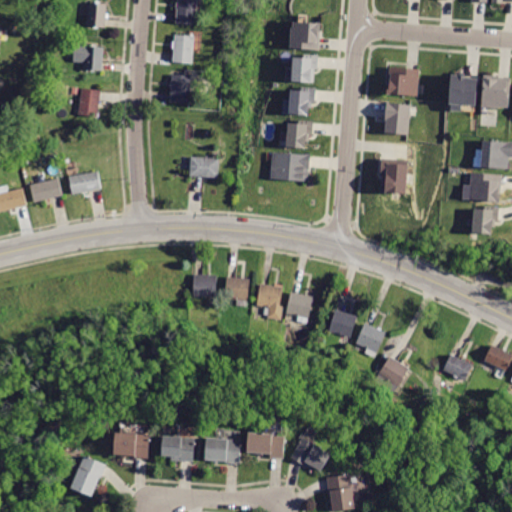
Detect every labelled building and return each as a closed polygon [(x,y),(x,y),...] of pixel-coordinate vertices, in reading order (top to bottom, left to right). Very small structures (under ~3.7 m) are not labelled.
[(198,0),(198,8),(205,8),(205,16),(197,15),(197,24),(177,23),(178,3),(179,3),(179,0),(198,0)] [(89,4),(108,5),(106,28),(88,26),(89,4)] [(321,22),(291,21),(290,48),(320,49),(321,22)] [(176,35),(195,36),(193,64),(174,63),(176,35)] [(76,44),(88,45),(88,47),(105,48),(103,71),(85,70),(85,63),(75,62),(76,44)] [(317,55),(292,54),(292,81),(316,82),(317,55)] [(390,68),(419,69),(418,95),(390,94),(390,68)] [(173,75),(192,76),(190,104),(170,102),(173,75)] [(477,77),(450,75),(449,110),(461,110),(462,104),(476,105),(477,77)] [(509,82),(508,109),(483,108),(484,79),(489,79),(489,81),(509,82)] [(310,116),(314,88),(301,86),(300,90),(291,88),(289,100),(284,99),(282,112),(310,116)] [(98,117),(79,115),(82,89),(102,91),(98,117)] [(385,133),(409,133),(410,103),(386,103),(385,133)] [(313,121),(288,120),(287,147),(306,148),(307,134),(312,135),(313,121)] [(511,143),(511,158),(508,158),(508,169),(482,168),(483,143),(511,143)] [(312,157),(311,170),(310,170),(309,182),(272,179),(274,152),(312,155),(312,157)] [(191,176),(192,157),(220,159),(218,178),(191,176)] [(407,159),(382,159),(381,192),(407,193),(407,159)] [(73,194),(70,177),(99,171),(102,189),(73,194)] [(463,184),(462,199),(501,200),(501,173),(471,172),(471,184),(463,184)] [(35,202),(31,185),(59,179),(63,196),(35,202)] [(0,211),(0,187),(8,186),(9,192),(24,189),(28,206),(0,211)] [(473,232),(492,233),(493,220),(499,220),(499,207),(474,206),(473,232)] [(217,275),(216,304),(209,304),(209,297),(194,296),(195,275),(217,275)] [(238,300),(225,299),(228,277),(250,279),(247,307),(237,306),(238,300)] [(261,284),(284,288),(281,305),(284,306),(281,320),(268,318),(270,308),(258,306),(261,284)] [(292,292),(314,297),(308,324),(298,322),(299,316),(287,314),(292,292)] [(357,317),(351,338),(330,332),(336,310),(357,317)] [(366,323),(386,333),(375,357),(366,353),(368,348),(357,343),(366,323)] [(493,345),(511,354),(511,359),(507,371),(485,361),(493,345)] [(473,365),(465,380),(444,370),(451,355),(473,365)] [(410,369),(393,394),(375,381),(391,356),(410,369)] [(83,399),(77,394),(81,389),(87,394),(83,399)] [(125,456),(115,455),(116,433),(151,435),(149,458),(135,457),(135,456),(125,456)] [(273,434),(273,436),(285,437),(284,459),(271,458),(271,454),(248,452),(249,433),(273,434)] [(173,461),(172,461),(172,457),(162,456),(164,436),(196,439),(194,462),(173,461)] [(242,440),(240,464),(226,463),(227,461),(205,460),(207,438),(242,440)] [(332,455),(321,471),(313,466),(311,470),(292,458),(304,438),(332,455)] [(102,477),(102,478),(100,477),(93,497),(72,488),(85,456),(107,465),(102,477)] [(351,475),(356,508),(334,511),(331,491),(330,491),(328,478),(351,475)]
